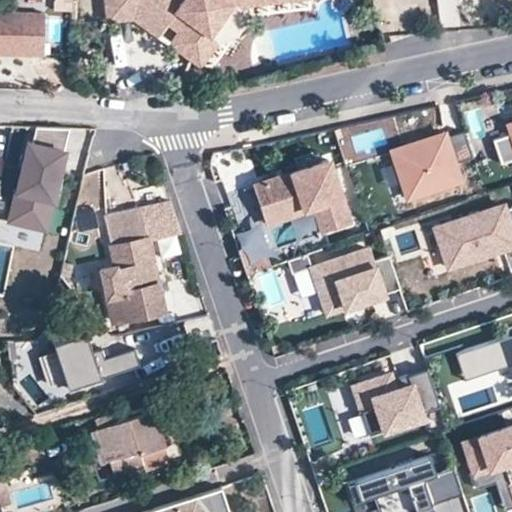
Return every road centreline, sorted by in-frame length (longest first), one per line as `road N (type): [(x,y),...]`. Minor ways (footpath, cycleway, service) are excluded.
road 1 (residential): [(167,118),(511,47)]
road 2 (residential): [(253,386),(167,118)]
road 3 (residential): [(511,301),(253,386)]
road 4 (residential): [(0,115),(167,118)]
road 5 (residential): [(294,511),(253,386)]
